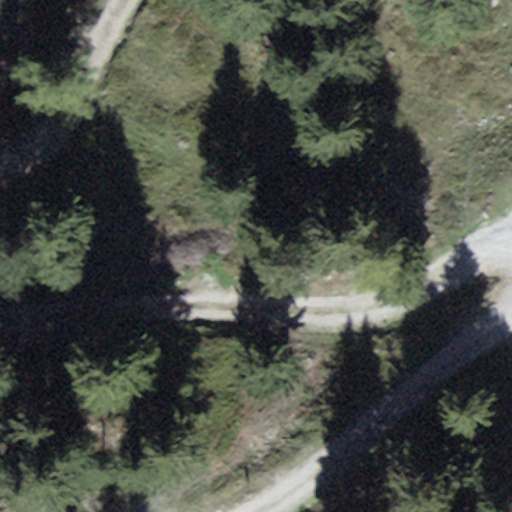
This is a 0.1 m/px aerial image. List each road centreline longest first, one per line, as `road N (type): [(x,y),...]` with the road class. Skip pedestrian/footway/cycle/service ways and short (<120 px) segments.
road 1 (track): [(511,262),(325,303),(211,278),(0,317)]
road 2 (track): [(247,511),(511,318)]
road 3 (track): [(0,150),(66,118),(105,27),(126,0)]
